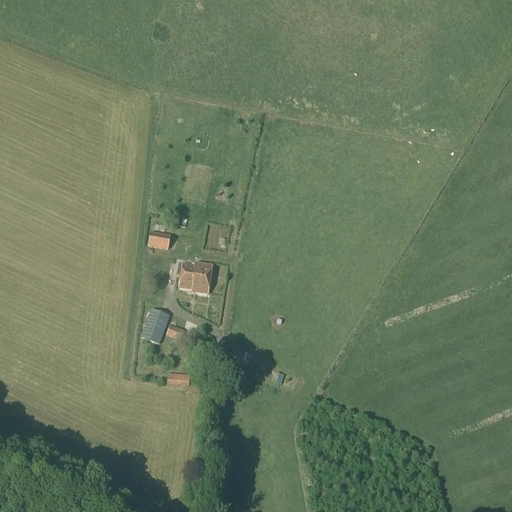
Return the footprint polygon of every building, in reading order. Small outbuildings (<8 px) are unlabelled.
[(167,237),(168,231),(163,230),(162,236),(149,234),(147,248),(167,252),(169,237),(167,237)] [(207,296),(211,266),(194,264),(194,267),(182,265),(178,289),(191,291),(191,293),(207,296)] [(158,346),(168,318),(151,311),(141,339),(158,346)] [(253,360),(234,349),(228,359),(247,370),(253,360)] [(188,387),(189,377),(159,374),(158,384),(188,387)]
